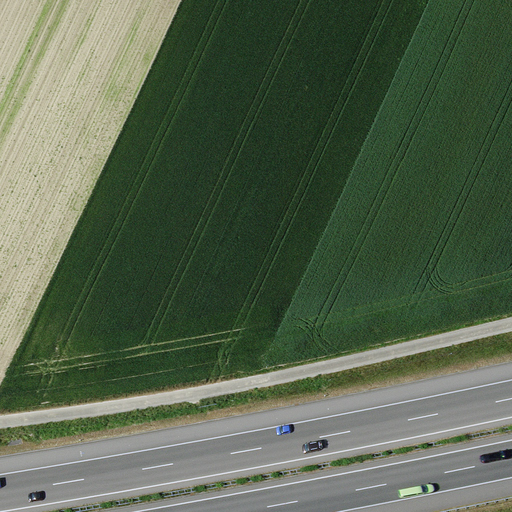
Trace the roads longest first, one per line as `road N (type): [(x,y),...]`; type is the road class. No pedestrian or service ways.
road 1 (track): [(0,422),(240,385),(511,324)]
road 2 (motorway): [(511,398),(0,493)]
road 3 (motorway): [(238,511),(511,458)]
